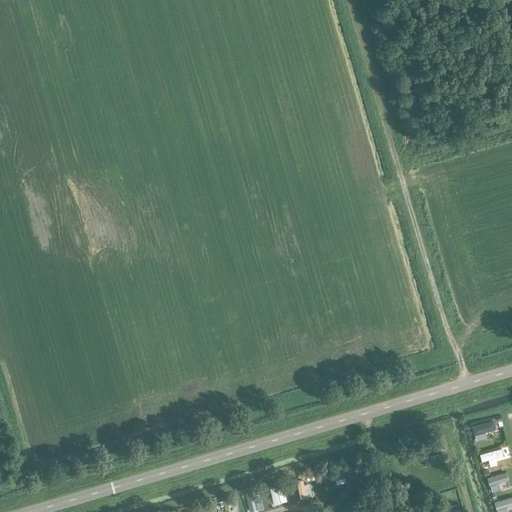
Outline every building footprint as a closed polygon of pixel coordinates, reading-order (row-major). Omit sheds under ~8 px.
[(477,434),(481,448),(492,446),(489,431),(477,434)] [(342,468),(344,480),(354,478),(352,466),(342,468)] [(484,480),(487,491),(498,488),(495,477),(484,480)] [(260,504),(257,492),(246,494),(249,507),(260,504)] [(337,504),(342,511),(343,511),(352,506),(346,497),(337,504)] [(235,502),(224,503),(225,511),(235,511),(236,511),(235,502)] [(207,503),(207,511),(218,511),(218,503),(207,503)]
